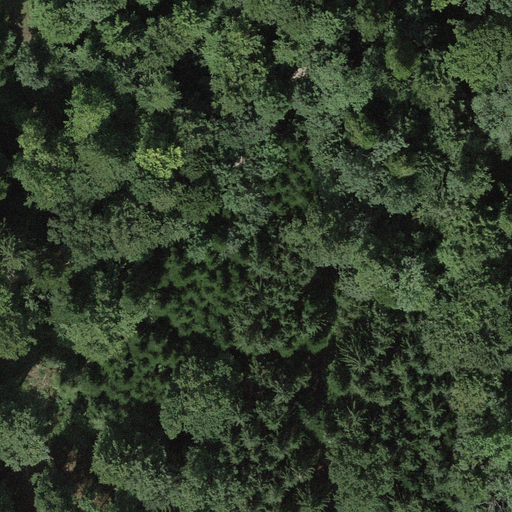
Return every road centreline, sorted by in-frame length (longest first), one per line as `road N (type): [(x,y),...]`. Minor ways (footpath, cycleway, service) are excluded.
road 1 (track): [(349,0),(301,76),(325,127),(331,185),(321,402),(334,511)]
road 2 (track): [(301,76),(230,175),(163,229),(0,285)]
